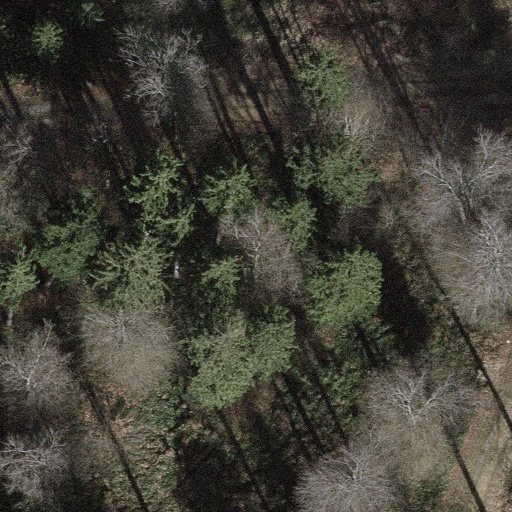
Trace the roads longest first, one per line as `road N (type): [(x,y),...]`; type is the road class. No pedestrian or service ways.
road 1 (track): [(511,73),(178,86),(0,137)]
road 2 (track): [(457,511),(511,345)]
